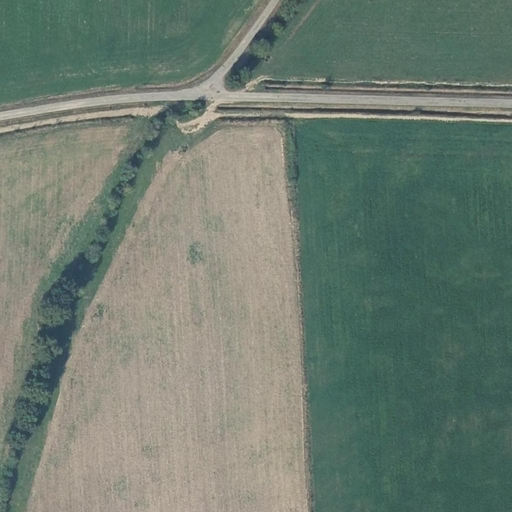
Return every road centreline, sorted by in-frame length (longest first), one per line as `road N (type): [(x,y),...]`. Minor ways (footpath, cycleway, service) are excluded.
road 1 (unclassified): [(511,102),(128,96),(0,116)]
road 2 (track): [(273,0),(199,95)]
